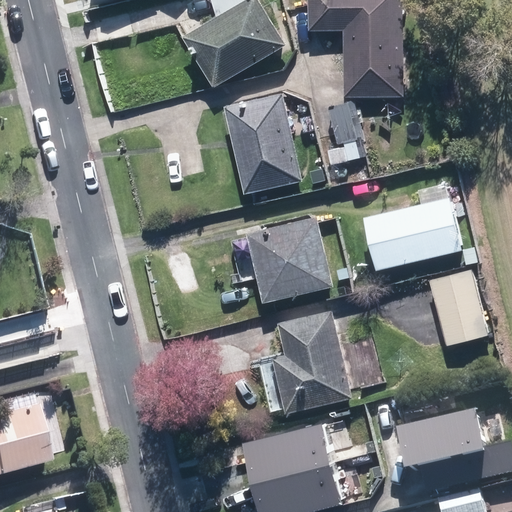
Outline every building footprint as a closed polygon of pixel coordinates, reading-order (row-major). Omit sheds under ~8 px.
[(180,0),(186,19),(217,9),(214,0),(180,0)] [(255,0),(194,34),(221,82),(289,43),(264,0),(255,0)] [(403,93),(404,0),(319,0),(319,22),(355,23),(353,91),(403,93)] [(143,76),(119,83),(126,107),(150,100),(143,76)] [(287,93),(235,104),(253,188),(305,177),(287,93)] [(365,136),(357,98),(332,103),(342,148),(334,150),(337,161),(363,156),(359,137),(365,136)] [(456,198),(375,217),(386,265),(468,245),(456,198)] [(322,217),(257,231),(272,297),(336,283),(322,217)] [(490,330),(476,270),(439,278),(454,339),(490,330)] [(353,393),(336,310),(289,320),(297,358),(288,359),(297,404),(353,393)] [(401,425),(413,470),(425,468),(430,486),(511,465),(511,441),(489,448),(478,406),(401,425)] [(31,409),(0,415),(0,465),(42,456),(31,409)] [(250,436),(270,511),(273,511),(347,492),(325,415),(250,436)]
